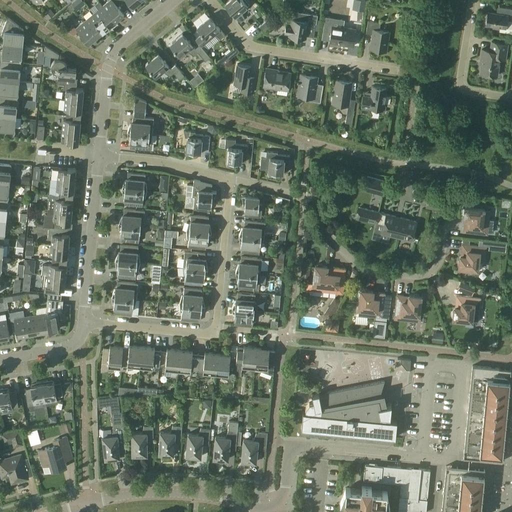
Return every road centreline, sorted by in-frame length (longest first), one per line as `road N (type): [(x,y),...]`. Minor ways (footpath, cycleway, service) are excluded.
road 1 (residential): [(442,224),(429,271),(372,271),(330,238),(318,203),(230,179)]
road 2 (residential): [(416,73),(247,46),(209,0)]
road 3 (residential): [(277,502),(284,461),(298,450),(437,459)]
road 4 (residential): [(99,155),(109,61),(175,0)]
road 5 (residential): [(84,323),(99,155)]
road 6 (residential): [(88,501),(174,492),(239,502)]
road 7 (residential): [(215,327),(230,179)]
road 8 (residential): [(511,96),(465,89),(460,81),(474,0)]
road 9 (residential): [(230,179),(99,155)]
road 10 (residential): [(215,327),(84,323)]
